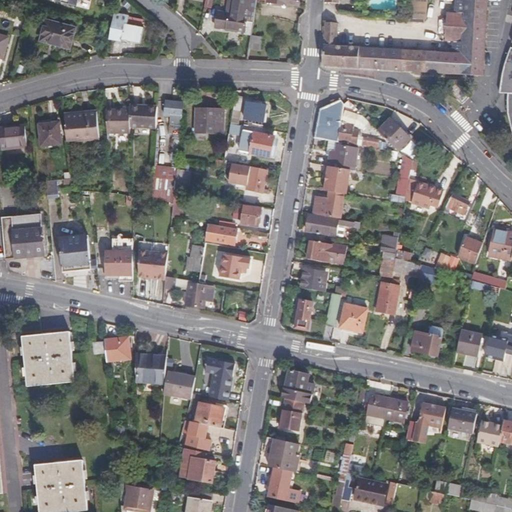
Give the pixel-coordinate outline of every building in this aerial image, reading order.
[(124,11),(126,0),(124,0),(118,0),(117,9),(124,11)] [(241,35),(248,36),(248,35),(252,0),(230,0),(229,14),(215,13),(213,28),(231,31),(242,32),(241,35)] [(321,49),(320,67),(381,70),(479,75),(480,75),(484,0),(461,0),(462,0),(455,0),(453,0),(453,14),(444,13),(443,39),(451,40),(450,53),(334,46),(335,24),(322,23),(321,49)] [(424,0),(406,0),(406,17),(424,19),(424,0)] [(124,25),(138,28),(140,20),(126,17),(124,25)] [(71,27),(43,20),(38,40),(54,44),(66,47),(71,27)] [(124,25),(115,23),(113,37),(120,38),(119,40),(129,42),(137,44),(141,28),(138,28),(124,25)] [(258,37),(248,35),(248,36),(246,49),(256,50),(258,37)] [(511,39),(511,44),(511,50),(510,49),(502,67),(500,81),(499,93),(506,94),(507,111),(508,124),(511,135),(509,136),(511,148),(511,39)] [(241,98),(232,97),(228,123),(236,125),(241,98)] [(341,104),(336,98),(316,109),(314,122),(311,138),(326,140),(336,141),(336,139),(350,141),(351,132),(344,131),(344,125),(339,124),(341,104)] [(176,139),(180,102),(171,102),(163,101),(161,114),(167,115),(166,133),(170,134),(169,138),(176,139)] [(242,118),(261,122),(263,112),(264,105),(244,102),(241,118),(242,118)] [(127,106),(127,108),(127,128),(153,128),(154,106),(144,106),(127,106)] [(112,108),(103,108),(103,132),(127,132),(127,128),(127,108),(112,108)] [(195,133),(221,133),(221,109),(210,109),(195,109),(195,133)] [(78,114),(62,116),(64,141),(96,138),(94,113),(78,114)] [(241,125),(260,128),(261,122),(242,118),(241,125)] [(390,120),(377,131),(394,151),(407,140),(397,128),(390,120)] [(36,126),(38,145),(58,143),(56,124),(43,125),(36,126)] [(270,144),(273,130),(260,128),(241,125),(239,125),(238,130),(241,131),(238,151),(272,157),(273,150),(274,145),(270,144)] [(0,149),(24,146),(21,126),(2,128),(0,128),(0,149)] [(360,145),(375,147),(376,141),(361,139),(360,145)] [(339,142),(336,141),(326,140),(325,145),(325,148),(328,149),(327,153),(326,165),(347,168),(352,169),(356,147),(338,144),(339,142)] [(212,167),(219,168),(220,161),(213,160),(212,167)] [(412,183),(415,163),(408,161),(408,165),(407,172),(405,179),(405,183),(412,183)] [(407,172),(408,165),(399,164),(398,170),(407,172)] [(170,178),(171,167),(155,165),(154,177),(170,178)] [(326,165),(323,165),(322,170),(321,173),(324,174),(323,178),(321,190),(326,191),(343,193),(347,168),(326,165)] [(231,168),(229,180),(237,182),(239,170),(231,168)] [(262,182),(264,170),(247,168),(243,190),(260,192),(262,182)] [(398,177),(405,179),(407,172),(398,170),(397,177),(398,177)] [(154,177),(151,177),(149,194),(171,196),(171,193),(172,179),(170,178),(154,177)] [(404,188),(405,183),(405,179),(398,177),(396,187),(404,188)] [(43,181),(45,199),(56,198),(54,180),(43,181)] [(430,200),(432,187),(412,183),(405,183),(404,188),(403,196),(407,197),(407,200),(430,203),(430,200)] [(395,195),(403,196),(404,188),(396,187),(395,195)] [(445,205),(451,192),(442,190),(432,187),(430,200),(445,205)] [(310,213),(339,218),(343,193),(326,191),(325,198),(313,196),(312,203),(310,213)] [(454,193),(452,192),(451,192),(445,205),(447,206),(454,193)] [(171,196),(169,217),(176,218),(179,194),(176,193),(171,193),(171,196)] [(460,196),(454,193),(447,206),(461,212),(467,199),(460,196)] [(401,204),(403,196),(395,195),(388,194),(387,201),(401,204)] [(238,224),(255,227),(257,216),(258,208),(232,204),(230,212),(240,214),(238,224)] [(43,255),(40,226),(37,226),(36,213),(0,216),(4,259),(10,258),(10,259),(19,258),(43,255)] [(304,231),(341,237),(342,226),(352,227),(352,223),(306,216),(305,223),(304,231)] [(232,243),(232,240),(233,234),(234,228),(216,225),(214,240),(232,243)] [(511,229),(503,228),(492,225),(485,254),(510,260),(511,251),(511,229)] [(87,270),(84,234),(57,237),(61,272),(73,271),(87,270)] [(379,250),(394,253),(395,249),(396,239),(381,236),(379,250)] [(463,237),(457,256),(474,262),(481,243),(473,240),(463,237)] [(116,281),(130,281),(130,239),(109,239),(109,252),(102,252),(102,275),(116,275),(116,281)] [(341,264),(344,246),(328,244),(328,245),(307,242),(306,249),(304,259),(325,262),(341,264)] [(205,257),(206,251),(207,248),(195,246),(194,256),(197,256),(205,257)] [(410,263),(412,255),(395,249),(394,253),(394,254),(393,257),(410,263)] [(140,277),(166,279),(166,277),(168,253),(142,251),(140,277)] [(207,284),(208,284),(210,267),(216,268),(217,259),(212,259),(213,252),(206,251),(205,257),(201,283),(207,284)] [(456,257),(450,254),(441,271),(449,274),(456,257)] [(446,258),(439,255),(432,268),(440,271),(446,258)] [(185,280),(201,283),(205,257),(197,256),(197,260),(188,259),(185,280)] [(391,270),(417,278),(420,266),(410,263),(393,257),(393,261),(392,263),(391,270)] [(223,261),(222,267),(248,271),(249,265),(223,261)] [(378,276),(379,276),(390,278),(391,270),(392,263),(380,261),(378,276)] [(417,278),(417,281),(434,286),(438,271),(420,266),(417,278)] [(246,282),(247,278),(248,271),(222,267),(220,281),(246,285),(246,282)] [(300,279),(299,288),(320,292),(323,273),(302,269),(300,279)] [(438,271),(434,286),(445,288),(449,274),(441,271),(438,271)] [(470,280),(503,289),(505,282),(471,272),(468,280),(470,280)] [(166,279),(165,288),(177,290),(177,288),(188,290),(185,306),(193,307),(203,308),(204,301),(207,284),(201,283),(185,280),(166,277),(166,279)] [(391,314),(397,282),(387,280),(386,283),(379,282),(373,310),(383,312),(391,314)] [(207,284),(204,301),(213,302),(216,285),(208,284),(207,284)] [(332,326),(338,298),(338,294),(333,293),(331,293),(325,324),(332,326)] [(293,327),(306,330),(311,302),(298,299),(296,312),(293,327)] [(359,332),(364,309),(343,304),(338,327),(359,332)] [(462,330),(457,354),(467,355),(475,357),(480,334),(462,330)] [(424,353),(436,356),(440,337),(413,331),(409,350),(424,353)] [(25,387),(71,383),(67,333),(51,335),(20,337),(25,387)] [(492,334),(487,356),(498,359),(505,360),(510,338),(492,334)] [(112,339),(101,340),(104,362),(128,359),(126,338),(112,339)] [(91,354),(101,354),(101,343),(91,343),(91,354)] [(147,353),(135,353),(134,380),(162,382),(163,366),(164,357),(164,354),(147,353)] [(215,398),(230,402),(231,393),(232,393),(237,365),(212,360),(210,372),(217,373),(219,374),(215,398)] [(203,366),(195,365),(193,376),(193,377),(200,379),(203,366)] [(193,377),(193,376),(180,374),(165,371),(161,392),(189,397),(193,377)] [(280,388),(278,397),(283,398),(302,402),(307,404),(312,384),(304,383),(306,375),(287,371),(286,379),(284,388),(280,388)] [(383,418),(387,399),(375,397),(369,395),(368,401),(364,401),(362,413),(383,418)] [(302,402),(283,398),(280,414),(277,428),(296,432),(301,409),(300,409),(302,402)] [(396,401),(387,399),(383,418),(401,421),(405,403),(396,401)] [(198,424),(217,428),(220,415),(221,408),(197,403),(192,422),(198,424)] [(421,404),(417,423),(427,425),(440,427),(443,408),(430,405),(421,404)] [(470,433),(475,413),(473,413),(458,410),(454,409),(451,408),(446,427),(470,433)] [(192,422),(182,420),(176,446),(182,448),(183,445),(206,450),(207,445),(208,439),(195,436),(198,424),(192,422)] [(417,423),(408,421),(405,440),(424,443),(426,431),(427,425),(417,423)] [(511,422),(503,421),(501,426),(498,441),(511,444),(511,422)] [(498,441),(501,426),(491,424),(479,422),(475,444),(496,449),(498,441)] [(427,425),(426,431),(438,434),(440,427),(427,425)] [(293,443),(264,437),(263,440),(273,443),(271,451),(268,467),(270,467),(287,471),(293,443)] [(302,445),(293,443),(287,471),(289,471),(296,473),(302,445)] [(349,455),(351,445),(343,443),(341,453),(343,454),(349,455)] [(201,451),(182,448),(178,477),(209,482),(211,474),(213,463),(199,461),(201,451)] [(337,481),(343,483),(345,472),(349,456),(349,455),(343,454),(337,481)] [(345,472),(355,474),(356,467),(352,466),(354,457),(349,456),(345,472)] [(33,465),(37,511),(68,511),(85,510),(80,460),(33,465)] [(267,485),(264,496),(298,504),(300,492),(285,489),(289,471),(287,471),(270,467),(269,475),(266,474),(265,479),(264,484),(267,485)] [(358,479),(359,475),(355,474),(345,472),(343,483),(340,496),(340,498),(348,499),(351,486),(347,486),(349,478),(354,479),(352,485),(356,486),(354,496),(367,499),(376,501),(380,483),(358,479)] [(445,494),(457,497),(459,487),(434,482),(432,492),(445,494)] [(390,506),(391,499),(402,501),(405,486),(394,484),(388,483),(383,504),(390,506)] [(126,508),(120,507),(119,511),(144,511),(147,491),(124,487),(125,498),(128,498),(126,508)] [(418,498),(443,504),(445,494),(432,492),(420,489),(418,498)] [(185,498),(208,501),(209,493),(186,490),(185,498)] [(472,492),(470,500),(485,503),(486,495),(472,492)] [(485,503),(495,505),(511,508),(511,499),(498,496),(498,495),(487,493),(486,495),(485,503)] [(340,498),(340,496),(331,494),(328,510),(337,511),(340,498)] [(185,498),(182,511),(206,511),(206,510),(208,501),(185,498)] [(469,506),(468,508),(485,511),(493,511),(495,505),(485,503),(470,500),(469,506)] [(264,511),(295,511),(297,507),(267,501),(264,511)]
